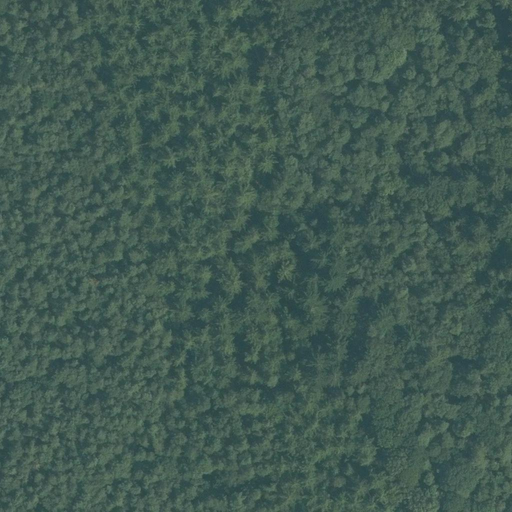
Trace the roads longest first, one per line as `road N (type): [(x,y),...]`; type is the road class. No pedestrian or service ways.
road 1 (track): [(182,335),(269,130),(243,0)]
road 2 (track): [(257,49),(494,9)]
road 3 (track): [(167,379),(372,384)]
road 4 (track): [(182,335),(0,378)]
road 5 (track): [(372,384),(511,336)]
road 6 (track): [(170,511),(167,379)]
